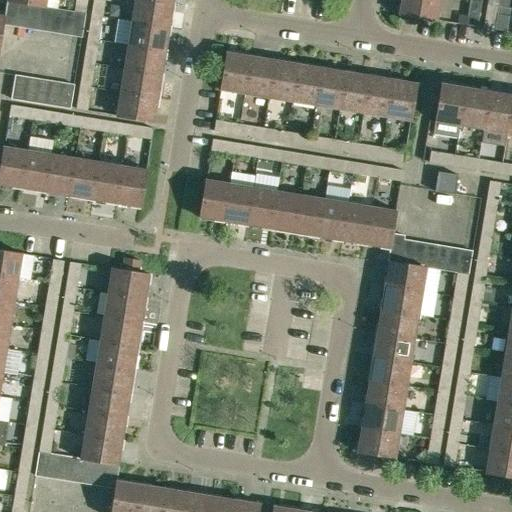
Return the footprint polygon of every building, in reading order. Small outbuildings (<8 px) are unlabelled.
[(14,26),(19,2),(8,0),(6,15),(5,25),(14,26)] [(74,0),(73,11),(76,11),(86,13),(87,0),(74,0)] [(93,0),(92,14),(103,16),(105,0),(93,0)] [(155,0),(134,0),(131,21),(170,27),(174,3),(155,0)] [(437,20),(440,0),(400,0),(399,14),(437,20)] [(481,3),(470,1),(467,24),(478,26),(481,3)] [(26,28),(30,4),(19,2),(14,26),(26,28)] [(37,30),(41,6),(30,4),(26,28),(37,30)] [(487,4),(483,28),(494,30),(498,6),(487,4)] [(52,8),(47,7),(41,6),(37,30),(48,32),(52,8)] [(60,34),(64,9),(52,8),(48,32),(60,34)] [(60,34),(72,35),(76,11),(73,11),(64,9),(60,34)] [(86,13),(76,11),(72,35),(82,37),(86,13)] [(92,14),(88,38),(99,40),(103,16),(92,14)] [(128,44),(167,51),(170,27),(131,21),(128,44)] [(95,64),(99,40),(88,38),(84,62),(95,64)] [(128,44),(124,68),(163,74),(167,51),(128,44)] [(220,89),(244,93),(250,55),(227,51),(220,89)] [(250,55),(244,93),(268,97),(274,59),(250,55)] [(268,97),(292,101),(298,62),(274,59),(268,97)] [(84,62),(80,86),(92,87),(95,64),(84,62)] [(316,105),(322,66),(298,62),(292,101),(316,105)] [(316,105),(339,109),(346,70),(322,66),(316,105)] [(124,68),(120,92),(159,98),(163,74),(124,68)] [(370,74),(346,70),(339,109),(363,113),(370,74)] [(363,113),(387,117),(394,78),(370,74),(363,113)] [(11,98),(24,100),(27,77),(15,75),(11,98)] [(39,79),(27,77),(24,100),(36,102),(39,79)] [(387,117),(411,121),(417,82),(394,78),(387,117)] [(51,81),(39,79),(36,102),(48,104),(51,81)] [(63,82),(51,81),(48,104),(59,106),(63,82)] [(63,82),(59,106),(71,108),(75,84),(63,82)] [(441,82),(435,121),(459,125),(465,86),(441,82)] [(88,111),(92,87),(80,86),(76,109),(88,111)] [(459,125),(483,129),(489,90),(465,86),(459,125)] [(511,101),(511,93),(489,90),(483,129),(507,132),(511,101)] [(120,92),(116,116),(155,122),(159,98),(120,92)] [(34,110),(10,106),(8,117),(32,121),(34,110)] [(34,110),(32,121),(56,124),(58,113),(34,110)] [(58,113),(56,124),(80,128),(82,117),(76,116),(58,113)] [(80,128),(104,132),(106,121),(82,117),(80,128)] [(215,119),(213,130),(237,134),(239,123),(215,119)] [(106,121),(104,132),(129,135),(131,124),(106,121)] [(237,134),(261,138),(263,127),(239,123),(237,134)] [(152,139),(154,128),(131,124),(129,135),(152,139)] [(285,142),(287,131),(263,127),(261,138),(285,142)] [(285,142),(309,146),(311,136),(287,131),(285,142)] [(309,146),(333,150),(334,140),(311,136),(309,146)] [(211,148),(235,152),(237,141),(212,137),(211,148)] [(357,154),(358,144),(334,140),(333,150),(357,154)] [(259,156),(261,145),(237,141),(235,152),(259,156)] [(357,154),(380,158),(382,148),(358,144),(357,154)] [(0,167),(0,184),(21,188),(28,149),(4,145),(0,167)] [(261,145),(259,156),(282,160),(284,149),(261,145)] [(406,153),(382,148),(380,158),(405,162),(406,153)] [(52,153),(28,149),(21,188),(45,192),(52,153)] [(282,160),(306,164),(308,153),(284,149),(282,160)] [(428,163),(452,167),(454,154),(430,150),(428,163)] [(45,192),(70,196),(76,157),(52,153),(45,192)] [(308,153),(306,164),(330,168),(332,157),(308,153)] [(476,171),(478,158),(454,154),(452,167),(476,171)] [(70,196),(94,200),(100,161),(76,157),(70,196)] [(330,168),(353,172),(355,161),(332,157),(330,168)] [(476,171),(500,174),(502,162),(478,158),(476,171)] [(94,200),(118,204),(124,164),(100,161),(94,200)] [(353,172),(378,177),(380,166),(355,161),(353,172)] [(511,163),(502,162),(500,174),(511,176),(511,163)] [(142,208),(148,168),(124,164),(118,204),(142,208)] [(402,181),(403,170),(380,166),(378,177),(402,181)] [(455,194),(458,174),(439,172),(436,191),(455,194)] [(223,220),(230,182),(206,178),(200,217),(223,220)] [(497,205),(501,182),(490,180),(486,203),(497,205)] [(254,185),(230,182),(223,220),(247,224),(254,185)] [(277,189),(254,185),(247,224),(271,228),(277,189)] [(301,193),(277,189),(271,228),(295,232),(301,193)] [(295,232),(319,236),(325,197),(301,193),(295,232)] [(348,201),(325,197),(319,236),(342,240),(348,201)] [(342,240),(367,244),(373,205),(348,201),(342,240)] [(494,229),(497,205),(486,203),(482,227),(494,229)] [(397,209),(373,205),(367,244),(391,248),(393,232),(397,209)] [(482,227),(478,251),(490,253),(494,229),(482,227)] [(391,248),(389,260),(400,262),(404,238),(405,234),(393,232),(391,248)] [(404,238),(400,262),(412,264),(416,240),(404,238)] [(416,240),(412,264),(423,266),(427,242),(416,240)] [(423,266),(428,267),(434,268),(438,244),(427,242),(423,266)] [(434,268),(446,270),(450,246),(438,244),(434,268)] [(446,270),(457,271),(461,248),(450,246),(446,270)] [(473,250),(461,248),(457,271),(469,273),(473,250)] [(0,273),(19,277),(23,253),(0,249),(0,273)] [(486,276),(490,253),(478,251),(475,275),(486,276)] [(123,270),(139,272),(141,260),(125,258),(123,270)] [(60,284),(64,261),(53,259),(49,282),(60,284)] [(412,264),(400,262),(389,260),(385,283),(424,289),(428,267),(423,266),(412,264)] [(70,262),(66,285),(77,286),(81,263),(70,262)] [(112,268),(108,292),(147,298),(151,274),(139,272),(123,270),(112,268)] [(465,296),(469,273),(457,271),(454,294),(465,296)] [(0,273),(0,298),(15,301),(19,277),(0,273)] [(486,276),(475,275),(471,298),(482,300),(486,276)] [(45,306),(56,307),(60,284),(49,282),(45,306)] [(420,312),(424,289),(385,283),(381,306),(420,312)] [(66,285),(62,308),(73,310),(77,286),(66,285)] [(108,292),(104,315),(143,321),(147,298),(108,292)] [(454,294),(450,317),(462,319),(465,296),(454,294)] [(0,298),(0,322),(12,325),(15,301),(0,298)] [(482,300),(471,298),(467,322),(478,324),(482,300)] [(52,331),(56,307),(45,306),(41,329),(52,331)] [(377,330),(416,336),(420,312),(381,306),(377,330)] [(62,308),(59,332),(69,334),(73,310),(62,308)] [(104,315),(100,339),(139,345),(143,321),(104,315)] [(458,343),(462,319),(450,317),(446,341),(458,343)] [(0,347),(8,348),(12,325),(0,322),(0,347)] [(467,322),(463,346),(474,348),(478,324),(467,322)] [(52,331),(41,329),(37,353),(48,355),(52,331)] [(412,360),(416,336),(377,330),(373,354),(412,360)] [(59,332),(55,355),(66,357),(69,334),(59,332)] [(504,339),(493,337),(491,349),(502,351),(504,339)] [(139,345),(100,339),(96,362),(135,368),(139,345)] [(446,341),(442,365),(454,367),(458,343),(446,341)] [(463,346),(459,370),(470,371),(474,348),(463,346)] [(33,377),(44,379),(48,355),(37,353),(33,377)] [(501,376),(511,378),(511,353),(505,353),(501,376)] [(408,384),(412,360),(373,354),(369,378),(408,384)] [(55,355),(51,380),(61,382),(66,357),(55,355)] [(96,362),(92,387),(131,393),(135,368),(96,362)] [(450,391),(454,367),(442,365),(439,389),(450,391)] [(467,395),(470,371),(459,370),(455,393),(467,395)] [(511,402),(511,378),(501,376),(497,400),(511,402)] [(44,379),(33,377),(30,401),(40,403),(44,379)] [(369,378),(366,401),(405,407),(408,384),(369,378)] [(47,403),(58,405),(61,382),(51,380),(47,403)] [(128,416),(131,393),(92,387),(88,410),(128,416)] [(439,389),(435,412),(446,414),(450,391),(439,389)] [(455,393),(452,417),(463,419),(467,395),(455,393)] [(511,426),(511,402),(497,400),(493,424),(511,426)] [(26,425),(36,426),(40,403),(30,401),(26,425)] [(401,432),(405,407),(366,401),(362,425),(401,432)] [(47,403),(43,427),(54,429),(58,405),(47,403)] [(88,410),(84,434),(124,440),(128,416),(88,410)] [(435,412),(431,437),(442,439),(446,414),(435,412)] [(452,417),(448,440),(459,442),(463,419),(452,417)] [(489,448),(511,451),(511,426),(493,424),(489,448)] [(36,426),(26,425),(22,449),(33,450),(36,426)] [(358,450),(397,456),(401,432),(362,425),(358,450)] [(43,427),(39,451),(50,453),(54,429),(43,427)] [(98,461),(109,463),(120,465),(124,440),(84,434),(81,458),(86,459),(98,461)] [(438,463),(442,439),(431,437),(427,461),(438,463)] [(455,465),(459,442),(448,440),(444,464),(455,465)] [(511,475),(511,451),(489,448),(486,471),(511,475)] [(18,472),(29,474),(33,450),(22,449),(18,472)] [(35,475),(47,477),(51,453),(50,453),(39,451),(35,475)] [(62,455),(51,453),(47,477),(58,479),(62,455)] [(58,479),(70,481),(74,457),(62,455),(58,479)] [(82,483),(86,459),(81,458),(74,457),(70,481),(82,483)] [(93,485),(98,461),(86,459),(82,483),(93,485)] [(105,486),(109,463),(98,461),(93,485),(105,486)] [(105,486),(116,488),(117,479),(120,465),(109,463),(105,486)] [(1,494),(13,496),(25,498),(29,474),(18,472),(5,470),(1,494)] [(111,511),(134,511),(139,483),(117,479),(116,488),(111,511)] [(159,511),(163,487),(139,483),(134,511),(159,511)] [(159,511),(183,511),(187,491),(163,487),(159,511)] [(207,511),(210,495),(187,491),(183,511),(207,511)] [(207,511),(232,511),(235,499),(210,495),(207,511)] [(22,511),(25,498),(13,496),(10,511),(22,511)] [(258,511),(260,503),(235,499),(232,511),(258,511)]
